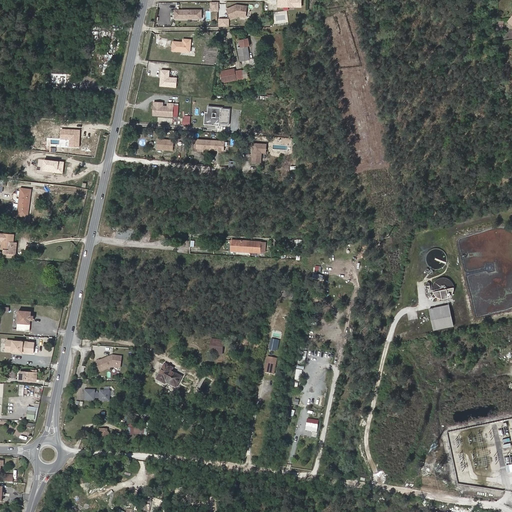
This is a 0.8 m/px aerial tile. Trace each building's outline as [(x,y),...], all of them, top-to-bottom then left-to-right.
[(237,5),(227,9),(231,19),(238,16),(246,17),(247,6),(237,5)] [(175,19),(188,19),(188,18),(178,18),(176,16),(176,10),(175,10),(175,19)] [(202,10),(176,10),(176,16),(178,18),(188,18),(188,19),(197,19),(197,15),(202,15),(202,10)] [(229,19),(218,19),(218,27),(229,27),(229,19)] [(183,38),(183,41),(183,42),(178,42),(178,41),(173,41),(172,50),(190,51),(191,39),(183,38)] [(250,59),(247,46),(250,46),(248,38),(240,40),(241,47),(238,48),(240,61),(242,61),(245,60),(250,59)] [(244,78),(242,70),(235,71),(235,69),(229,70),(230,71),(220,73),(222,82),(244,78)] [(168,80),(169,71),(161,71),(159,87),(175,89),(176,80),(168,80)] [(163,102),(154,102),(154,115),(173,116),(174,103),(170,103),(170,106),(168,106),(163,106),(163,102)] [(223,108),(208,106),(208,112),(207,123),(216,123),(216,121),(220,121),(220,124),(229,125),(230,109),(222,109),(223,108)] [(207,123),(208,112),(205,112),(204,124),(220,126),(220,124),(220,121),(216,121),(216,123),(207,123)] [(80,130),(61,129),(60,139),(69,140),(68,146),(78,147),(80,130)] [(175,139),(156,138),(155,150),(173,151),(175,139)] [(225,141),(195,139),(194,150),(225,152),(225,141)] [(254,143),(252,162),(261,163),(262,153),(266,153),(267,144),(254,143)] [(64,162),(43,159),(41,171),(63,174),(64,162)] [(27,216),(31,190),(21,188),(18,215),(27,216)] [(16,254),(17,242),(13,242),(14,234),(0,233),(0,249),(4,249),(4,253),(15,254),(16,254)] [(231,240),(230,251),(264,253),(265,242),(231,240)] [(453,293),(454,291),(454,290),(454,288),(454,287),(433,291),(434,294),(435,295),(437,296),(438,297),(439,298),(440,298),(442,299),(443,299),(445,299),(446,299),(448,298),(449,297),(452,295),(453,293)] [(454,326),(449,305),(429,309),(433,330),(454,326)] [(31,315),(31,311),(19,310),(17,330),(30,331),(31,320),(31,315)] [(223,354),(224,341),(211,339),(209,352),(223,354)] [(275,350),(276,343),(279,344),(279,340),(271,339),(270,343),(269,350),(275,351),(275,350)] [(34,353),(34,342),(7,340),(6,351),(13,351),(23,352),(34,353)] [(99,360),(96,361),(100,372),(114,366),(121,367),(122,357),(112,355),(100,360),(99,360)] [(274,374),(277,358),(268,356),(265,373),(274,374)] [(176,387),(182,377),(171,371),(173,368),(165,364),(157,379),(165,383),(166,382),(176,387)] [(36,381),(37,372),(36,372),(31,372),(20,371),(20,380),(36,381)] [(95,390),(85,390),(85,400),(95,400),(95,397),(100,398),(100,400),(110,400),(110,390),(100,390),(100,392),(95,392),(95,390)] [(35,420),(36,413),(28,412),(27,419),(35,420)] [(317,428),(319,418),(307,417),(306,427),(317,428)] [(107,433),(108,429),(99,429),(99,432),(102,435),(102,437),(109,437),(110,434),(107,433)]
